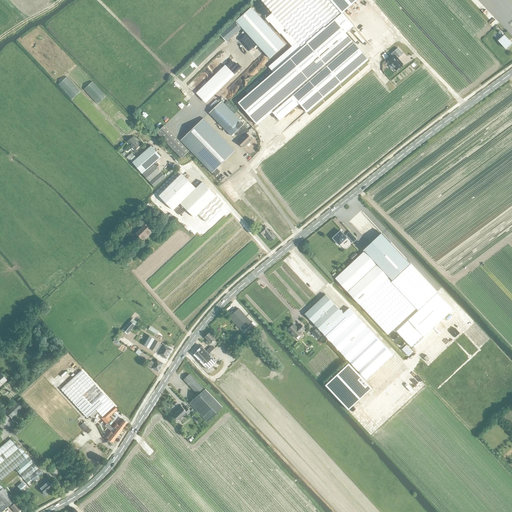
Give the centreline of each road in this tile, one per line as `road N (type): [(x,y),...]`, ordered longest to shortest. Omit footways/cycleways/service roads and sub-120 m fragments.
road 1 (secondary): [(47,511),(111,464),(189,343),(235,291),(511,71)]
road 2 (unknown): [(205,109),(252,66),(247,40),(186,87)]
